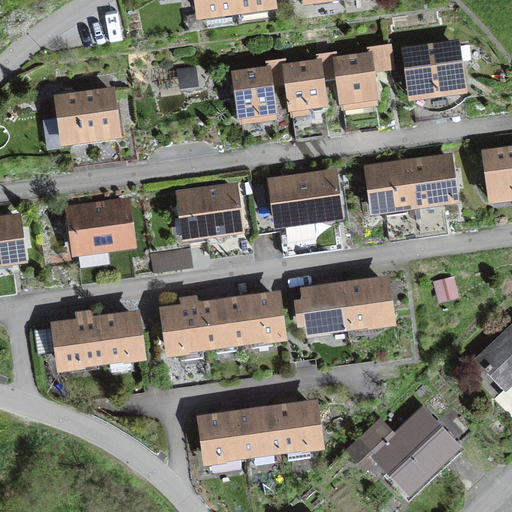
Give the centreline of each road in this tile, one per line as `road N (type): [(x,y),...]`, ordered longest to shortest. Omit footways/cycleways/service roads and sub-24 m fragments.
road 1 (residential): [(0,196),(506,132)]
road 2 (residential): [(15,305),(511,243)]
road 3 (residential): [(174,398),(373,370)]
road 4 (residential): [(27,407),(93,429),(176,490)]
